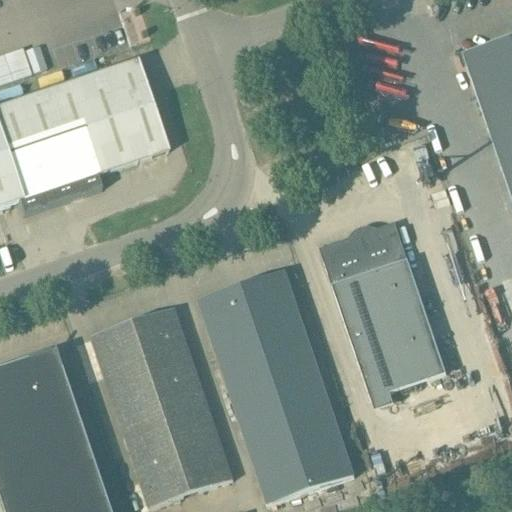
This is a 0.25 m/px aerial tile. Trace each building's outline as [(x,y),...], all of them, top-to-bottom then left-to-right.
[(511,43),(473,57),(466,71),(511,205),(511,43)] [(168,158),(137,67),(0,113),(0,214),(18,208),(23,223),(102,196),(97,182),(168,158)] [(447,381),(396,229),(378,235),(373,234),(369,233),(365,233),(361,234),(358,235),(354,238),(351,241),(348,245),(320,255),(371,406),(447,381)] [(268,511),(355,483),(286,279),(199,308),(267,511),(268,511)] [(157,511),(234,486),(176,316),(93,344),(149,511),(157,511)] [(59,356),(0,375),(0,500),(0,502),(3,511),(111,511),(97,469),(59,356)]
